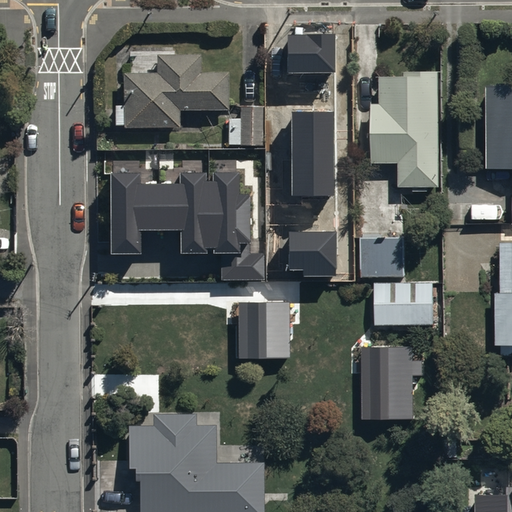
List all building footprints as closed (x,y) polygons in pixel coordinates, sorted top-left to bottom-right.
[(335,34),(288,35),(288,73),(335,72),(335,34)] [(124,103),(115,103),(115,123),(124,123),(124,126),(177,126),(178,108),(227,109),(227,73),(199,73),(199,53),(157,52),(157,69),(124,69),(124,103)] [(396,162),(396,183),(412,183),(412,190),(427,190),(427,184),(438,184),(438,70),(403,70),(403,74),(379,74),(379,100),(370,100),(370,162),(396,162)] [(496,220),(511,220),(511,82),(486,83),(486,168),(511,168),(511,199),(495,200),(496,220)] [(263,144),(263,106),(240,106),(240,119),(229,119),(229,144),(263,144)] [(334,112),(292,112),(292,196),(334,196),(334,112)] [(141,173),(111,173),(111,253),(142,253),(142,230),(181,230),(181,253),(208,253),(208,249),(213,249),(213,253),(221,253),(221,280),(265,280),(265,254),(250,254),(250,195),(238,195),(238,173),(213,173),(214,181),(206,181),(206,173),(180,173),(180,183),(141,184),(141,173)] [(336,232),(289,232),(289,270),(303,270),(303,277),(336,277),(336,232)] [(404,236),(360,237),(360,276),(405,275),(404,236)] [(493,290),(493,342),(511,342),(511,241),(498,242),(498,290),(493,290)] [(432,280),(372,281),(373,321),(433,320),(432,280)] [(290,302),(239,302),(239,358),(290,358),(290,302)] [(412,346),(361,347),(362,419),(413,418),(413,376),(422,375),(422,361),(412,361),(412,346)] [(347,366),(285,366),(285,405),(347,405),(347,366)] [(154,425),(129,425),(129,469),(136,469),(136,481),(139,481),(139,511),(265,511),(265,462),(217,462),(217,425),(196,425),(196,414),(154,415),(154,425)] [(506,494),(475,494),(474,511),(511,511),(511,487),(506,488),(506,494)]
